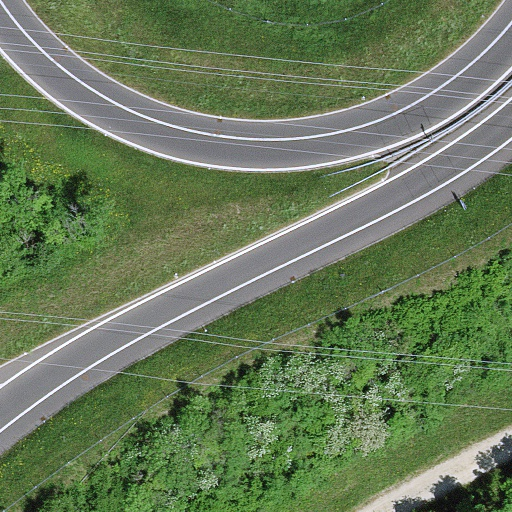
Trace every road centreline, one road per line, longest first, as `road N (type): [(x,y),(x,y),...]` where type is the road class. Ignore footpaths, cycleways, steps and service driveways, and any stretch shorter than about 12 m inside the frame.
road 1 (trunk): [(0,413),(129,329),(458,165),(511,125)]
road 2 (trunk): [(511,41),(464,86),(389,128),(316,149),(236,152),(122,122),(62,86),(0,21)]
road 3 (track): [(400,511),(511,453)]
